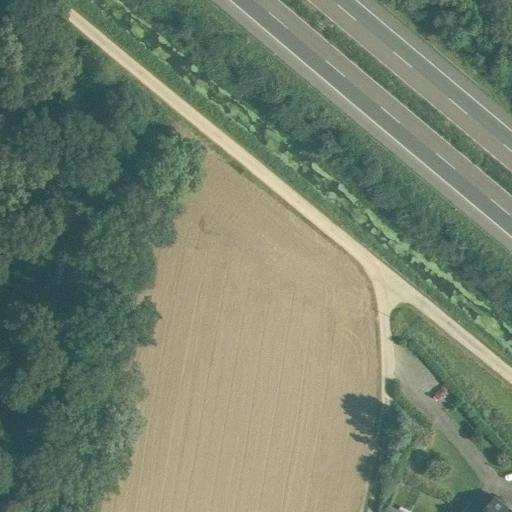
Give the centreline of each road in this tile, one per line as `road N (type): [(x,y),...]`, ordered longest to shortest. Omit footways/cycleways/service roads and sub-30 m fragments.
road 1 (unclassified): [(53,0),(511,378)]
road 2 (motorway): [(262,0),(511,212)]
road 3 (motorway): [(511,138),(350,0)]
